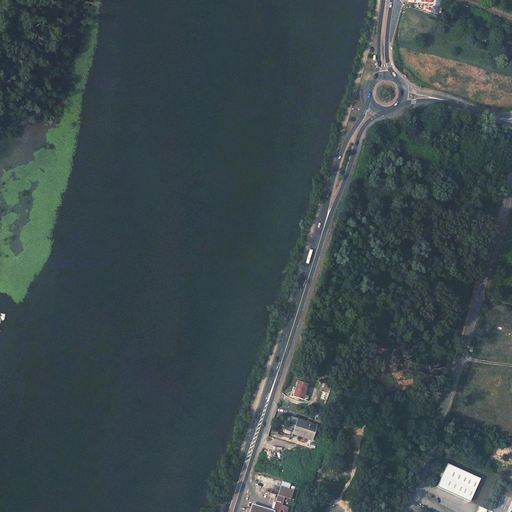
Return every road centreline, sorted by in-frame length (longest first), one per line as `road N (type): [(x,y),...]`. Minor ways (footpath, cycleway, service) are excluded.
road 1 (primary): [(230,511),(326,221)]
road 2 (unclassified): [(478,294),(441,420),(402,511)]
road 3 (primary): [(369,98),(343,143),(326,221)]
road 4 (primary): [(326,221),(363,126),(385,109)]
